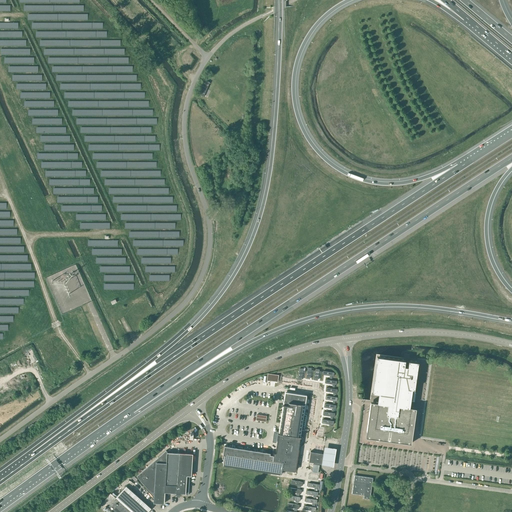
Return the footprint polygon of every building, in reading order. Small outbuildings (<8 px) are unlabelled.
[(203,97),(210,82),(204,80),(198,94),(203,97)] [(416,408),(409,407),(411,389),(414,389),(418,361),(409,360),(408,366),(404,366),(405,360),(377,356),(372,392),(379,393),(379,398),(378,402),(371,401),(370,404),(366,437),(411,443),(416,408)] [(224,448),(222,458),(224,459),(223,465),(281,475),(282,469),(292,470),(295,471),(296,464),(300,437),(300,436),(301,426),(304,426),(305,423),(306,418),(303,418),(306,397),(285,393),(278,433),(274,460),(273,460),(274,455),(270,455),(270,453),(262,452),(255,450),(247,449),(240,448),(232,447),(224,446),(224,448)] [(336,450),(325,448),(322,466),(333,468),(336,450)] [(190,475),(192,476),(193,454),(167,452),(166,450),(136,476),(154,496),(154,502),(164,503),(165,492),(185,493),(185,494),(188,495),(190,475)] [(322,464),(323,454),(310,451),(309,462),(313,463),(322,464)] [(355,473),(353,491),(365,493),(365,496),(371,497),(374,475),(355,473)] [(111,493),(98,507),(104,511),(103,511),(104,511),(148,511),(151,508),(126,486),(116,497),(111,493)]
